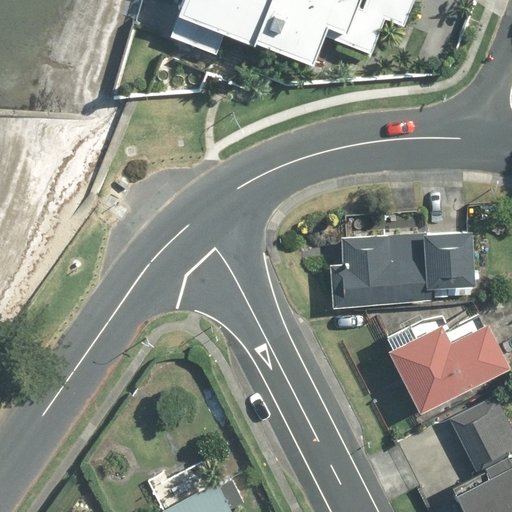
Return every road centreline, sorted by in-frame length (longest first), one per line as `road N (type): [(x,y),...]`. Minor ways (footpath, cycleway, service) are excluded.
road 1 (tertiary): [(0,480),(153,259),(202,210)]
road 2 (secondary): [(202,210),(349,511)]
road 3 (secondary): [(202,210),(265,169),(323,150),(398,135),(498,138)]
